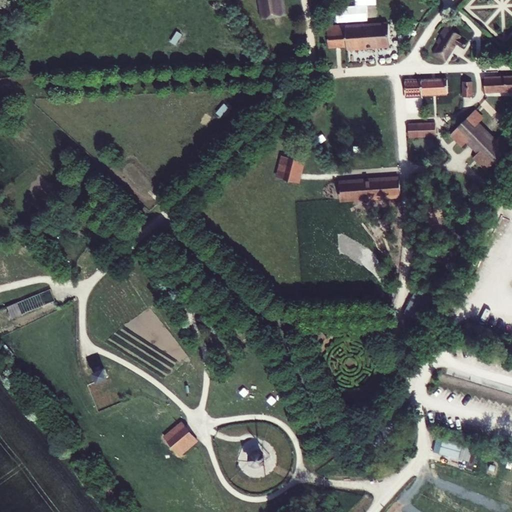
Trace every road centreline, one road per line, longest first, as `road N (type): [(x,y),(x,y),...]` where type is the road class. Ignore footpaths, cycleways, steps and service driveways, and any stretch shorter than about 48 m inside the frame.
road 1 (track): [(482,296),(416,385),(401,366),(399,311)]
road 2 (track): [(416,385),(422,450),(375,511)]
